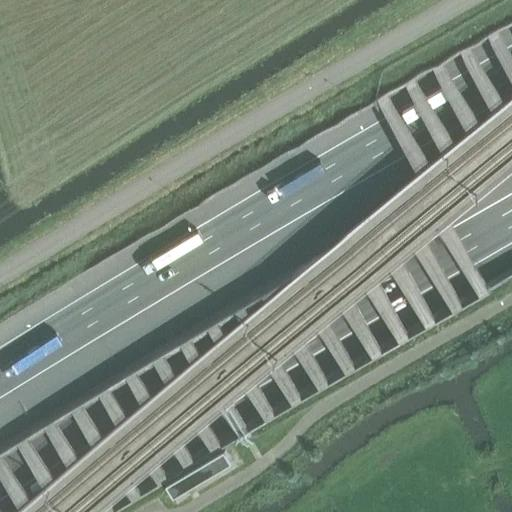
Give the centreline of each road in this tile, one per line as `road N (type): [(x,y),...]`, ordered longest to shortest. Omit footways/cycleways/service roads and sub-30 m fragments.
road 1 (motorway): [(511,72),(0,374)]
road 2 (motorway): [(27,511),(511,221)]
road 3 (unclassified): [(469,0),(0,280)]
